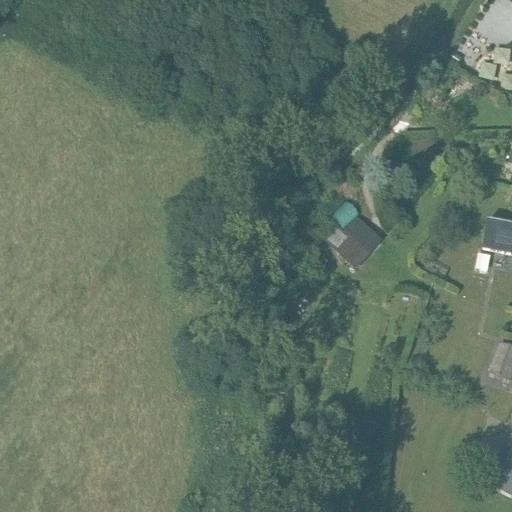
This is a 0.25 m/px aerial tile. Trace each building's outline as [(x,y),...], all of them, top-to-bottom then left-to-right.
[(496,64),(482,63),(481,79),(499,80),(499,65),(511,65),(511,49),(496,49),(496,64)] [(502,90),(511,90),(511,75),(503,75),(502,90)] [(349,238),(369,256),(382,241),(362,223),(361,225),(356,220),(344,233),(349,238)] [(511,227),(487,222),(484,239),(494,241),(492,252),(511,255),(511,227)] [(369,256),(349,238),(336,253),(356,270),(369,256)] [(511,350),(500,346),(491,371),(490,373),(491,374),(509,380),(511,372),(511,350)] [(511,447),(490,485),(511,497),(511,447)]
